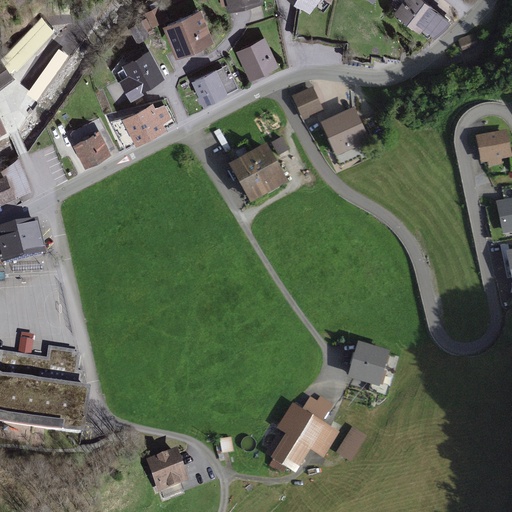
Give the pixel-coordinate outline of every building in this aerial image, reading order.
[(265,0),(228,0),(231,11),(266,4),(265,0)] [(407,0),(398,12),(406,19),(408,18),(416,24),(415,26),(429,37),(449,20),(434,8),(433,9),(426,3),(427,1),(426,0),(407,0)] [(152,25),(166,18),(157,1),(149,4),(152,9),(146,13),(152,25)] [(401,59),(406,21),(379,17),(378,19),(375,19),(375,17),(298,6),(294,34),(306,36),(306,38),(348,44),(346,61),(374,65),(375,58),(384,59),(384,56),(401,59)] [(203,10),(164,25),(176,56),(215,41),(203,10)] [(0,58),(0,80),(11,73),(8,70),(49,26),(41,18),(0,59),(0,58)] [(137,41),(149,35),(141,22),(130,28),(137,41)] [(463,50),(477,44),(473,34),(459,39),(463,50)] [(265,40),(236,54),(250,83),(279,69),(265,40)] [(163,80),(148,50),(126,62),(131,71),(120,77),(130,97),(163,80)] [(60,51),(30,92),(36,97),(66,55),(60,51)] [(225,68),(191,82),(202,109),(236,94),(225,68)] [(311,91),(296,98),(305,117),(320,110),(311,91)] [(133,113),(114,119),(126,143),(161,125),(159,122),(173,115),(164,99),(149,102),(151,105),(133,114),(133,113)] [(352,113),(326,125),(339,152),(335,154),(341,166),(361,156),(363,161),(373,156),(352,113)] [(378,116),(366,122),(376,145),(396,136),(378,116)] [(99,119),(72,133),(87,162),(114,148),(99,119)] [(504,133),(479,138),(484,160),(509,155),(504,133)] [(278,159),(290,153),(284,140),(271,146),(278,159)] [(266,148),(233,166),(245,186),(249,184),(256,197),(284,181),(278,171),(277,172),(273,165),(275,164),(266,148)] [(5,175),(0,176),(0,201),(33,188),(20,156),(14,159),(2,168),(5,175)] [(505,231),(511,229),(511,178),(501,180),(506,203),(499,204),(505,231)] [(36,223),(0,232),(0,248),(2,257),(0,257),(0,267),(5,266),(5,264),(44,254),(36,223)] [(377,347),(362,343),(352,376),(373,382),(370,391),(387,396),(399,357),(376,351),(377,347)] [(48,362),(0,355),(0,357),(0,422),(82,435),(89,391),(81,390),(84,373),(77,372),(80,355),(49,351),(48,362)] [(303,411),(294,405),(279,428),(288,434),(308,447),(310,444),(325,454),(338,434),(322,423),(329,411),(311,399),(303,411)] [(352,429),(336,455),(351,464),(367,438),(352,429)] [(308,447),(288,434),(283,441),(280,439),(271,453),(275,455),(273,458),(274,459),(270,465),(283,474),(287,467),(292,471),(308,447)] [(230,437),(221,439),(224,453),(233,451),(230,437)] [(175,454),(151,462),(164,499),(182,492),(178,483),(184,480),(175,454)]
